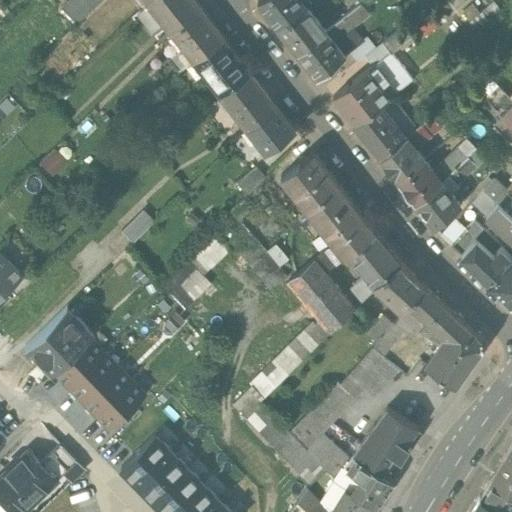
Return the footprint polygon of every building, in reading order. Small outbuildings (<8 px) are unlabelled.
[(70,0),(61,9),(77,25),(103,0),(70,0)] [(192,0),(154,0),(149,5),(171,33),(201,11),(192,0)] [(306,7),(300,0),(262,0),(258,4),(278,29),(306,7)] [(306,7),(278,29),(298,54),(325,32),(306,7)] [(201,11),(171,33),(194,62),(223,39),(201,11)] [(325,32),(298,54),(317,79),(345,57),(325,32)] [(250,73),(223,39),(194,62),(220,96),(250,73)] [(365,57),(372,51),(365,42),(350,54),(357,63),(365,57)] [(383,42),(372,51),(365,57),(373,68),(392,53),(383,42)] [(485,72),(476,79),(491,94),(499,85),(485,72)] [(276,107),(250,73),(220,96),(247,130),(276,107)] [(364,77),(334,101),(354,126),(364,118),(381,105),(384,102),(364,77)] [(511,104),(492,126),(511,144),(511,104)] [(406,136),(381,105),(364,118),(354,126),(380,159),(406,137),(406,136)] [(277,107),(251,127),(262,141),(257,144),(266,156),(297,133),(277,107)] [(422,124),(431,136),(445,124),(441,119),(438,122),(433,115),(422,124)] [(406,137),(380,159),(398,182),(424,159),(414,146),(417,144),(422,143),(431,136),(422,124),(406,136),(406,137)] [(436,175),(424,159),(398,182),(416,204),(442,183),(442,182),(447,178),(455,169),(468,156),(460,148),(440,166),(441,171),(436,175)] [(312,216),(342,192),(312,153),(282,177),(312,216)] [(473,161),(468,156),(455,169),(465,178),(481,162),(476,158),(473,161)] [(457,187),(465,178),(455,169),(447,178),(457,187)] [(511,215),(511,184),(505,192),(492,180),(484,189),(499,203),(498,203),(499,204),(511,215)] [(442,183),(416,204),(437,231),(460,206),(454,198),(459,195),(454,189),(450,192),(442,183)] [(342,192),(312,216),(344,257),(349,253),(374,232),(342,192)] [(503,233),(511,222),(511,215),(499,204),(496,207),(491,203),(487,207),(492,211),(486,218),(503,233)] [(121,233),(132,244),(154,223),(143,212),(121,233)] [(475,220),(468,228),(473,233),(480,225),(475,220)] [(511,222),(503,233),(511,241),(511,222)] [(462,255),(477,238),(466,229),(452,245),(462,255)] [(401,264),(374,232),(349,253),(376,283),(401,264)] [(205,273),(231,249),(215,233),(190,256),(205,273)] [(494,254),(502,245),(492,236),(484,245),(494,254)] [(484,245),(477,238),(462,255),(509,298),(511,297),(511,254),(502,245),(494,254),(484,245)] [(0,253),(0,296),(9,288),(21,276),(0,253)] [(162,285),(187,308),(210,282),(184,260),(162,285)] [(331,332),(354,308),(314,260),(288,281),(299,293),(295,296),(300,302),(304,299),(331,332)] [(401,264),(377,285),(404,312),(411,303),(425,287),(401,264)] [(21,276),(9,288),(17,297),(37,277),(29,269),(21,276)] [(460,319),(425,287),(411,303),(447,337),(460,319)] [(27,346),(53,372),(90,337),(65,311),(27,346)] [(377,344),(394,324),(385,317),(369,336),(377,344)] [(483,340),(460,319),(447,337),(427,364),(458,384),(477,358),(476,358),(483,349),(483,340)] [(247,386),(250,390),(260,400),(327,338),(314,323),(247,386)] [(291,433),(326,471),(337,481),(350,459),(324,435),(366,389),(377,399),(400,370),(382,356),(398,336),(408,345),(413,339),(395,323),(394,324),(377,344),(342,386),(337,382),(291,433)] [(145,394),(90,337),(53,372),(108,430),(122,417),(124,419),(126,417),(124,415),(145,394)] [(234,404),(311,485),(326,471),(291,433),(260,400),(250,390),(234,404)] [(370,465),(383,473),(396,453),(401,457),(422,429),(390,409),(354,455),(370,465)] [(119,469),(138,489),(175,452),(156,432),(119,469)] [(511,440),(503,456),(511,461),(511,440)] [(40,463),(57,480),(65,473),(73,481),(85,469),(60,444),(40,463)] [(0,492),(1,493),(0,493),(0,502),(7,509),(13,509),(15,507),(19,511),(24,511),(57,480),(40,463),(29,451),(0,479),(0,492)] [(138,489),(153,503),(190,467),(175,452),(138,489)] [(511,511),(511,461),(503,456),(480,495),(508,511),(511,511)] [(370,465),(353,492),(378,508),(395,481),(383,473),(370,465)] [(153,503),(161,511),(173,511),(204,481),(190,467),(153,503)] [(173,511),(209,511),(222,500),(204,481),(173,511)] [(330,511),(307,487),(297,503),(305,511),(330,511)] [(375,511),(378,508),(353,492),(346,488),(332,511),(375,511)] [(508,511),(480,495),(470,511),(508,511)] [(209,511),(234,511),(222,500),(209,511)]
